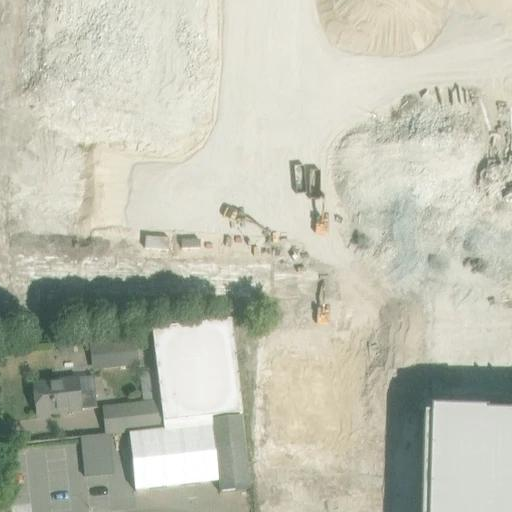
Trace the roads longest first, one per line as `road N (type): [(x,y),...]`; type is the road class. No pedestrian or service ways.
road 1 (unknown): [(0,261),(366,274),(391,309),(384,511)]
road 2 (unknown): [(21,0),(0,154)]
